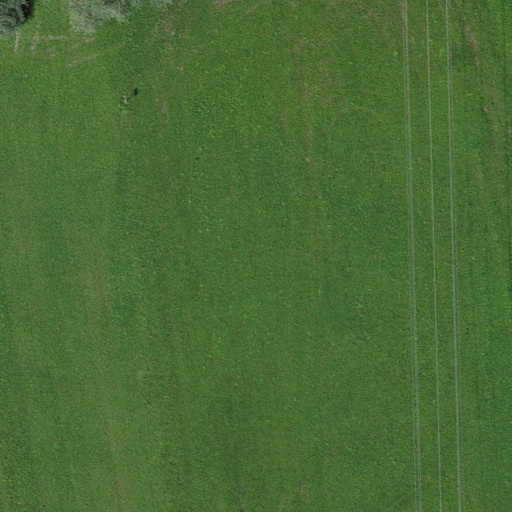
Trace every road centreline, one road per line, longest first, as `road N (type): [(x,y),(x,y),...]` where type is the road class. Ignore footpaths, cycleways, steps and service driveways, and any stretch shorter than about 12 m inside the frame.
road 1 (track): [(511,403),(396,511)]
road 2 (track): [(457,0),(511,107)]
